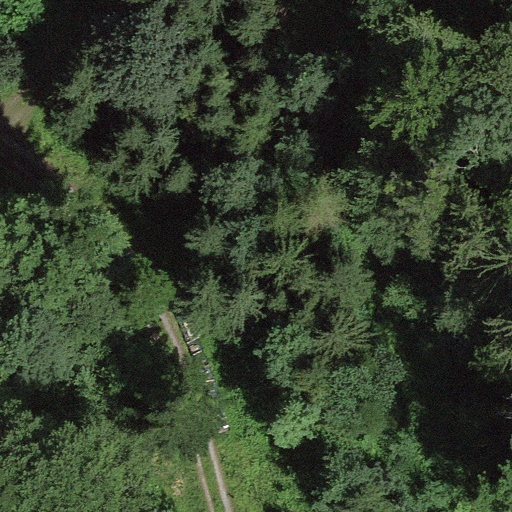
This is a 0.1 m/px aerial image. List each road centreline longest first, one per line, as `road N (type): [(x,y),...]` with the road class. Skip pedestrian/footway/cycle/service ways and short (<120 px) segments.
road 1 (track): [(316,0),(353,227),(391,334),(488,511)]
road 2 (track): [(220,511),(171,335),(143,279),(106,230),(0,143)]
road 3 (track): [(0,129),(65,67),(113,0)]
